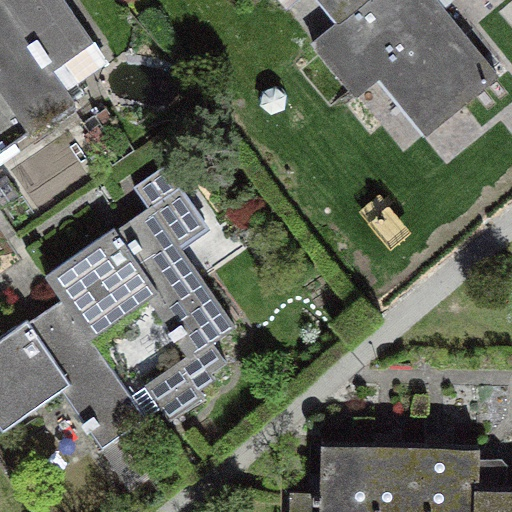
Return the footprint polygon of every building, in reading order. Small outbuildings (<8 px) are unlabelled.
[(55,0),(0,0),(0,5),(46,76),(88,49),(55,0)] [(311,0),(339,34),(380,0),(311,0)] [(380,0),(339,34),(314,52),(355,102),(373,86),(423,146),(502,81),(436,1),(436,0),(380,0)] [(71,113),(46,76),(0,5),(0,108),(24,144),(71,113)] [(152,215),(46,283),(62,309),(87,347),(145,309),(184,368),(231,337),(152,215)] [(62,309),(0,351),(0,432),(3,437),(60,398),(102,458),(144,429),(87,347),(62,309)] [(371,511),(374,443),(321,442),(320,490),(289,489),(288,511),(371,511)] [(423,511),(426,445),(374,443),(371,511),(423,511)] [(478,446),(426,445),(423,511),(476,511),(477,485),(478,446)] [(511,511),(511,485),(477,485),(476,511),(511,511)]
